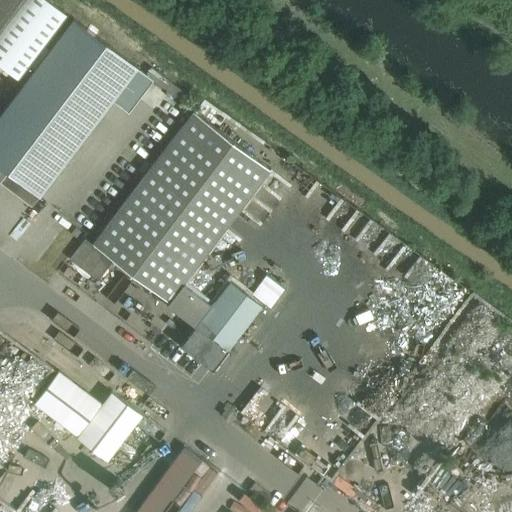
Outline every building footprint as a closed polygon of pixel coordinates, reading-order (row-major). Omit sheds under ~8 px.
[(67,16),(46,0),(23,0),(0,30),(0,65),(18,80),(67,16)] [(136,67),(72,19),(0,113),(0,181),(9,189),(16,179),(38,196),(136,67)] [(269,169),(193,111),(92,244),(168,302),(269,169)] [(261,306),(229,282),(180,346),(211,370),(261,306)] [(0,357),(23,375),(38,355),(2,328),(0,330),(0,357)] [(100,404),(58,371),(34,403),(76,435),(100,404)] [(76,435),(75,437),(106,460),(107,459),(141,414),(110,390),(76,435)] [(258,392),(245,409),(261,423),(275,407),(258,392)] [(167,511),(219,449),(203,436),(141,511),(167,511)]
